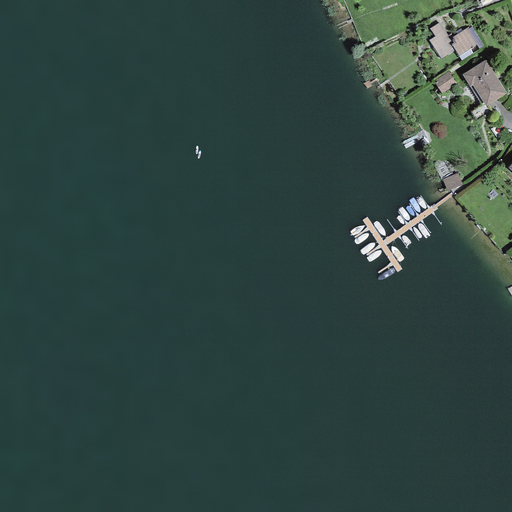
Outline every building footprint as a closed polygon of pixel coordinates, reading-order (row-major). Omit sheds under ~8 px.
[(469,29),(468,27),(450,38),(440,22),(430,29),(435,37),(429,40),(441,59),(455,50),(459,56),(469,49),(477,45),(468,29),(469,29)] [(469,29),(468,29),(477,45),(479,49),(484,46),(472,27),(469,29)] [(472,53),(469,49),(459,56),(461,60),(472,53)] [(485,60),(462,75),(470,87),(472,86),(486,107),(507,94),(485,60)] [(456,84),(448,71),(433,81),(441,93),(456,84)] [(457,173),(442,179),(447,191),(462,185),(457,173)]
